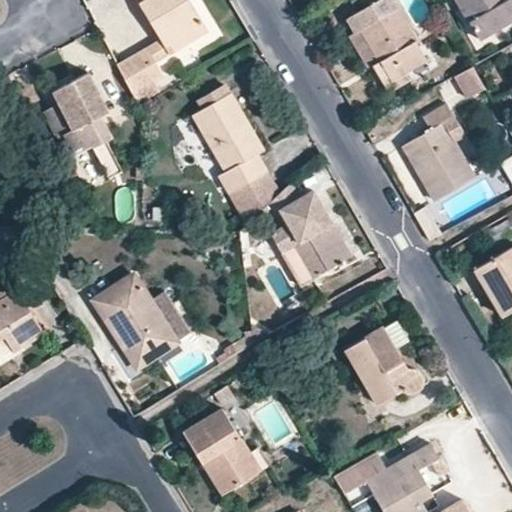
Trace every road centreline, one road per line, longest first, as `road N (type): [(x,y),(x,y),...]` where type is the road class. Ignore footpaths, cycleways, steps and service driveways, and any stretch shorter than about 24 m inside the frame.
road 1 (residential): [(511,432),(260,0)]
road 2 (residential): [(120,435),(97,397),(80,389),(61,387),(0,419)]
road 3 (residential): [(0,509),(120,435)]
